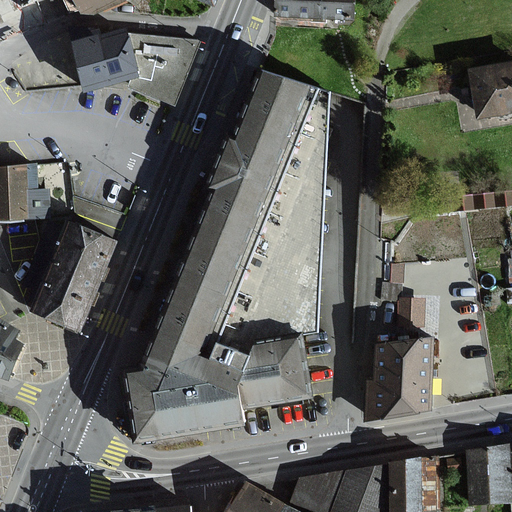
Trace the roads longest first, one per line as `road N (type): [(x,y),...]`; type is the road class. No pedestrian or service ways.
road 1 (residential): [(351,443),(377,79),(393,19),(412,0)]
road 2 (primary): [(174,172),(72,411)]
road 3 (primary): [(242,0),(174,172)]
road 4 (residential): [(0,130),(97,144),(174,172)]
road 5 (tertiary): [(351,443),(511,418)]
road 6 (tertiary): [(204,470),(351,443)]
road 7 (tertiary): [(46,475),(92,492),(124,493),(180,473)]
road 8 (tertiary): [(180,473),(131,466),(65,429)]
